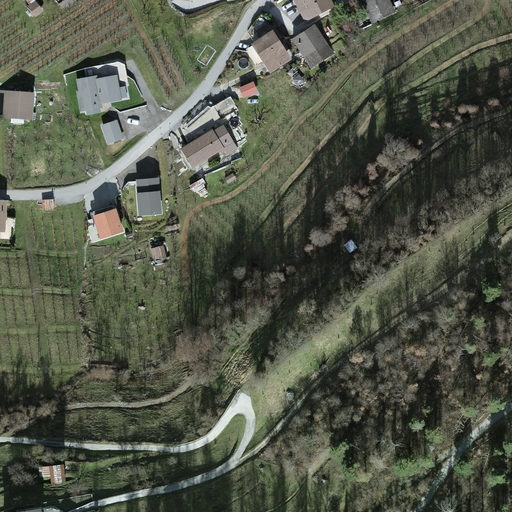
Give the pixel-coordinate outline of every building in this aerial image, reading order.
[(333,0),(295,0),(292,2),(305,24),(336,6),(333,0)] [(388,0),(373,0),(363,6),(372,24),(395,12),(388,0)] [(35,3),(26,10),(34,21),(44,13),(35,3)] [(314,24),(292,39),(313,69),(334,54),(314,24)] [(273,33),(251,47),(270,75),(292,61),(273,33)] [(97,77),(76,81),(83,118),(102,114),(100,104),(123,100),(119,78),(98,82),(97,77)] [(254,82),(238,90),(243,101),(259,93),(254,82)] [(34,98),(0,95),(0,119),(32,122),(34,98)] [(119,122),(102,129),(109,146),(126,139),(119,122)] [(222,124),(181,150),(193,169),(223,151),(228,159),(240,151),(222,124)] [(136,173),(137,211),(161,210),(161,173),(136,173)] [(234,175),(226,181),(231,187),(239,182),(234,175)] [(55,201),(42,202),(43,214),(55,213),(55,201)] [(100,235),(124,227),(116,201),(92,209),(100,235)] [(136,235),(120,238),(124,253),(139,250),(136,235)] [(63,465),(39,469),(42,487),(66,483),(63,465)]
